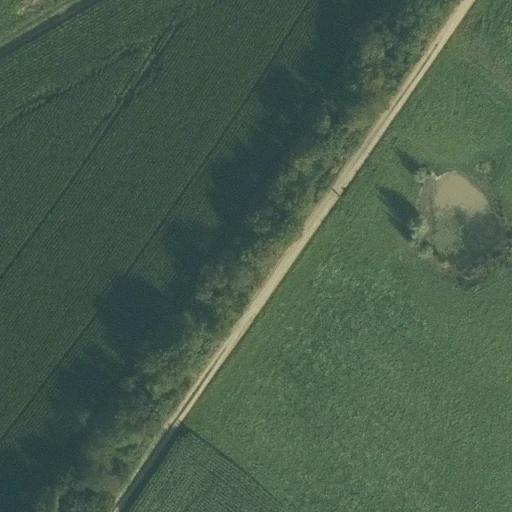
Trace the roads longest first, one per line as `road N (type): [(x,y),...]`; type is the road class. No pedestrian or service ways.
road 1 (track): [(455,0),(120,511)]
road 2 (track): [(0,62),(108,0)]
